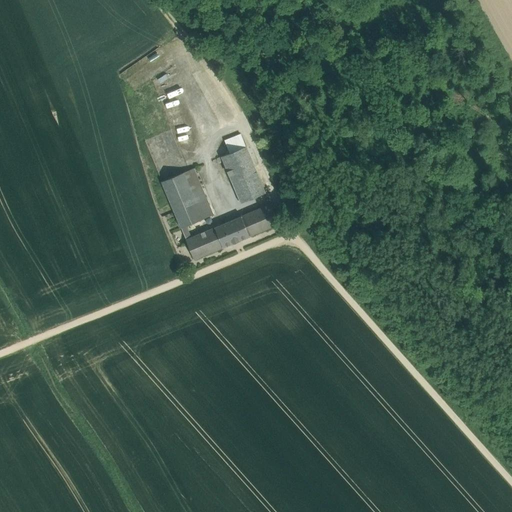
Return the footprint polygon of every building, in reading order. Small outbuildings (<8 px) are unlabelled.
[(158,48),(120,75),(133,94),(172,68),(158,48)] [(182,121),(169,93),(159,97),(172,126),(182,121)] [(230,153),(246,147),(241,134),(224,140),(230,153)] [(230,153),(222,156),(241,202),(265,193),(246,147),(230,153)] [(213,214),(193,168),(161,180),(181,227),(186,225),(213,214)] [(270,204),(241,216),(250,235),(278,224),(270,204)] [(241,216),(215,227),(223,246),(250,235),(241,216)] [(186,225),(181,227),(186,238),(191,236),(186,225)] [(191,236),(186,238),(194,258),(223,246),(215,227),(191,236)]
